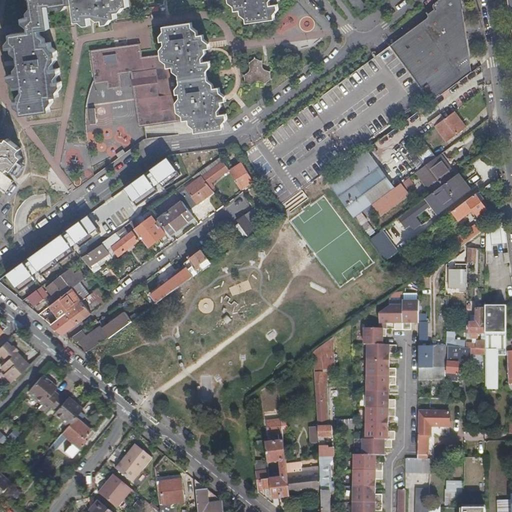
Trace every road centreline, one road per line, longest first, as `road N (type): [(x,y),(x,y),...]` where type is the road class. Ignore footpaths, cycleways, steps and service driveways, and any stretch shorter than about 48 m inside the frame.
road 1 (residential): [(358,42),(232,136),(154,147),(0,263)]
road 2 (residential): [(240,203),(53,348)]
road 3 (unclassified): [(263,511),(130,410)]
road 4 (residential): [(130,410),(49,511)]
road 5 (secondary): [(491,0),(510,127)]
